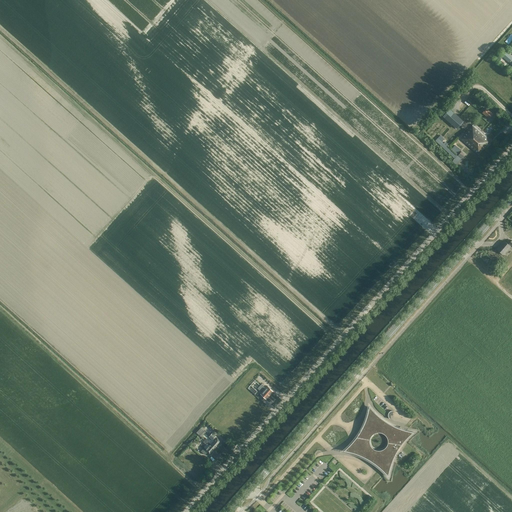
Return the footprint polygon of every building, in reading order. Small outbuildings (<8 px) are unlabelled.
[(509,62),(511,58),(511,56),(503,49),(499,54),(509,62)] [(471,104),(477,97),(473,94),(467,100),(471,104)] [(487,107),(482,112),(489,118),(493,113),(487,107)] [(457,128),(463,121),(450,109),(444,116),(457,128)] [(461,139),(476,152),(478,155),(490,141),(487,138),(487,137),(473,124),(464,135),(465,135),(461,139)] [(454,159),(457,156),(446,146),(448,144),(446,142),(444,144),(442,142),(445,139),(441,136),(438,138),(435,141),(454,159)] [(457,155),(461,150),(455,145),(451,150),(457,155)] [(456,165),(461,159),(457,155),(452,161),(456,165)] [(504,241),(497,249),(504,255),(511,245),(511,239),(510,237),(507,240),(506,242),(504,241)] [(265,386),(262,384),(263,383),(260,380),(257,383),(260,386),(258,388),(261,390),(262,389),(263,391),(261,394),(267,399),(274,391),(268,386),(266,388),(264,387),(265,386)] [(349,446),(348,447),(348,448),(349,447),(350,452),(349,451),(349,452),(351,453),(355,454),(358,455),(362,457),(367,459),(370,461),(373,463),(376,465),(379,467),(382,469),(384,472),(385,473),(387,475),(388,477),(388,475),(389,472),(390,468),(391,464),(392,461),(394,458),(396,454),(397,451),(399,449),(400,446),(402,444),(404,442),(406,439),(408,437),(410,435),(412,434),(413,432),(412,432),(408,431),(406,430),(403,430),(401,429),(399,428),(396,427),(394,426),(392,425),(390,424),(388,423),(386,421),(384,420),(382,418),(379,416),(377,414),(375,413),(373,411),(371,408),(369,407),(369,410),(368,413),(367,417),(366,421),(364,424),(363,426),(362,429),(360,432),(359,434),(357,437),(355,439),(353,441),(351,444),(350,445),(349,446)] [(196,433),(201,437),(205,432),(200,428),(196,433)] [(210,446),(208,444),(205,447),(207,449),(206,450),(204,448),(201,451),(205,455),(208,452),(211,454),(222,441),(218,437),(217,437),(212,433),(209,436),(211,439),(208,442),(211,445),(210,446)]
